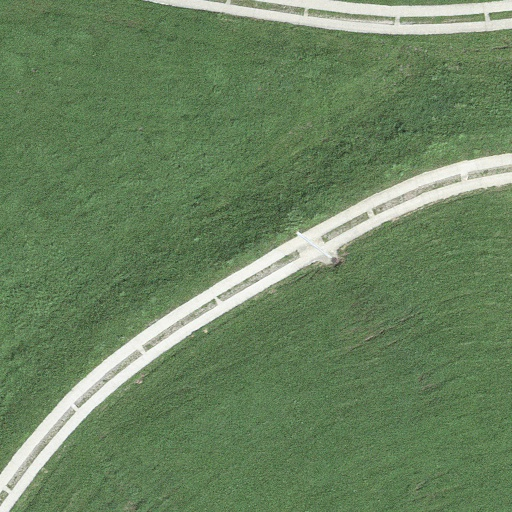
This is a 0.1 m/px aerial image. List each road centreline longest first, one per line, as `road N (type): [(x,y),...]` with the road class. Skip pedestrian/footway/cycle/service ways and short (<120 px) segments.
road 1 (track): [(511,168),(472,174),(367,215),(188,312),(103,378),(0,496)]
road 2 (track): [(217,0),(324,15),(511,5)]
